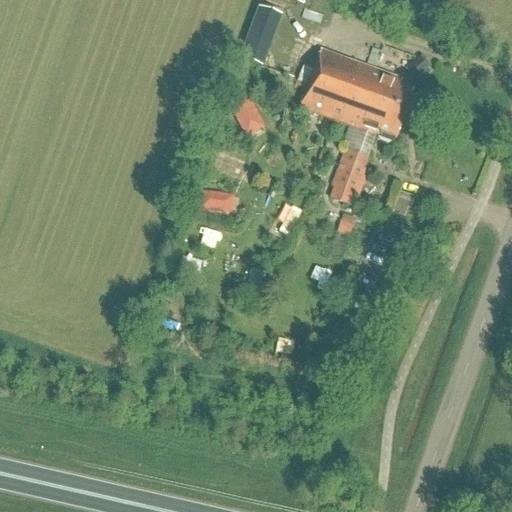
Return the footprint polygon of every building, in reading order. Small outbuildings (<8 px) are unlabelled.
[(388,116),(404,121),(414,94),(400,89),(402,84),(322,54),(309,90),(327,96),(329,101),(371,116),(371,115),(379,117),(383,107),(387,108),(384,117),(387,118),(388,116)] [(421,58),(405,71),(414,82),(430,69),(421,58)] [(396,142),(404,121),(388,116),(387,118),(384,117),(387,108),(383,107),(379,117),(371,115),(371,116),(329,101),(327,96),(309,90),(301,112),(376,140),(378,135),(396,142)] [(237,127),(249,147),(264,139),(252,119),(237,127)] [(366,163),(369,155),(352,150),(350,157),(343,155),(331,190),(359,199),(367,177),(363,175),(368,163),(366,163)] [(415,201),(400,196),(393,216),(405,220),(408,212),(411,213),(415,201)]
